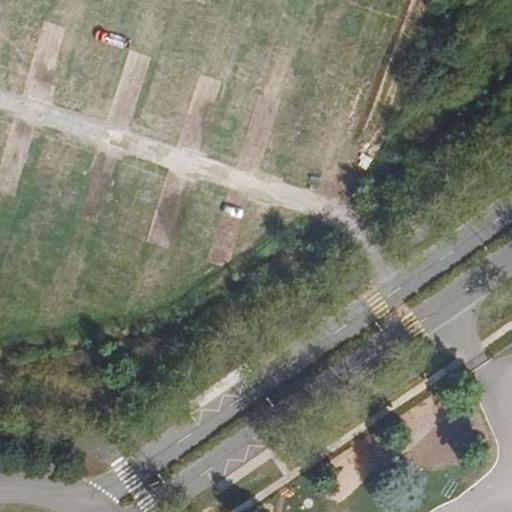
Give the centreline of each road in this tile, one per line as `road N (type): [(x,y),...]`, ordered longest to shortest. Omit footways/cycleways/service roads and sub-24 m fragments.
road 1 (tertiary): [(511,214),(94,502)]
road 2 (tertiary): [(161,511),(511,263)]
